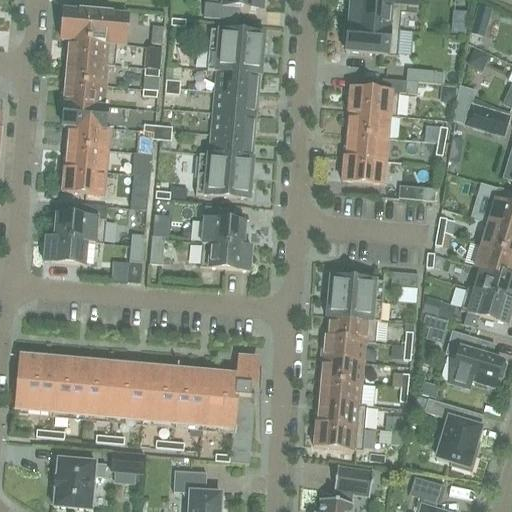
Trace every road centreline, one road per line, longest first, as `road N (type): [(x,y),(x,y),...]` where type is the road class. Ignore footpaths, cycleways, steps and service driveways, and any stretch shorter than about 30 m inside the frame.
road 1 (residential): [(37,0),(11,286)]
road 2 (residential): [(11,286),(286,311)]
road 3 (residential): [(309,0),(297,224)]
road 4 (residential): [(286,311),(274,511)]
road 5 (residential): [(424,236),(297,224)]
